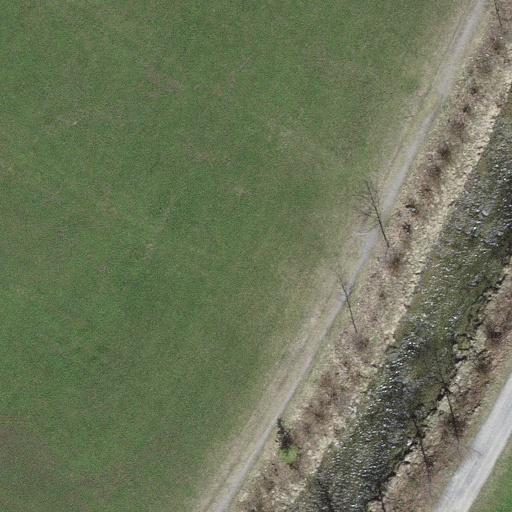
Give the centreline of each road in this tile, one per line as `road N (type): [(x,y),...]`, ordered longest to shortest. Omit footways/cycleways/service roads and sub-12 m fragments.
road 1 (track): [(224,511),(347,293),(477,0)]
road 2 (track): [(511,400),(455,511)]
